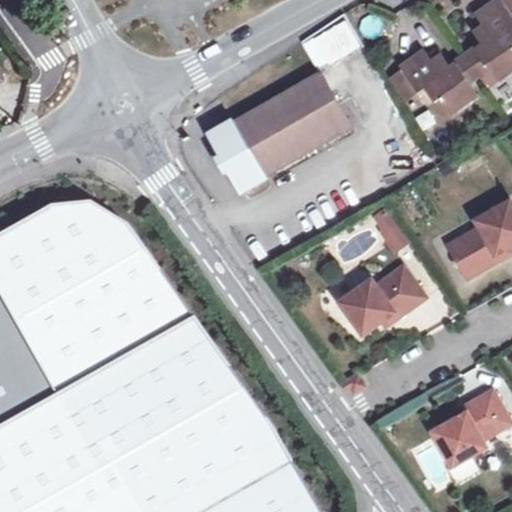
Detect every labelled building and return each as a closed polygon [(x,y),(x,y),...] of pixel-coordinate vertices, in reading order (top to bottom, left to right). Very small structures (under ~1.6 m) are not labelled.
[(470,59),(481,75),(489,87),(511,72),(511,13),(502,0),(480,16),(487,27),(477,33),(486,47),(470,59)] [(511,0),(502,0),(511,13),(511,0)] [(481,75),(470,59),(455,69),(445,56),(435,63),(428,52),(404,69),(406,72),(418,89),(421,93),(433,85),(453,114),(470,103),(466,97),(477,89),(472,81),(481,75)] [(418,89),(406,72),(395,80),(407,97),(418,89)] [(236,121),(212,136),(224,156),(219,158),(229,175),(233,173),(246,193),(268,179),(267,177),(354,127),(324,75),(238,125),(236,121)] [(466,97),(470,103),(481,94),(477,89),(466,97)] [(432,109),(416,117),(425,133),(440,125),(432,109)] [(511,249),(511,204),(480,223),(483,229),(453,248),(471,280),(503,262),(500,256),(511,249)] [(0,274),(1,277),(0,277),(0,511),(322,511),(281,433),(200,323),(132,228),(97,205),(59,209),(0,240),(0,274)] [(389,234),(401,250),(413,241),(395,217),(386,223),(392,232),(389,234)] [(511,249),(500,256),(503,262),(511,257),(511,249)] [(377,283),(345,305),(368,336),(386,323),(398,315),(401,320),(429,299),(407,270),(380,289),(377,283)] [(401,320),(398,315),(386,323),(390,328),(401,320)] [(361,375),(347,384),(351,392),(356,389),(359,394),(369,388),(361,375)] [(458,422),(437,434),(457,467),(490,448),(487,441),(511,426),(511,418),(497,393),(467,409),(470,415),(458,422)] [(467,409),(455,417),(458,422),(470,415),(467,409)]
